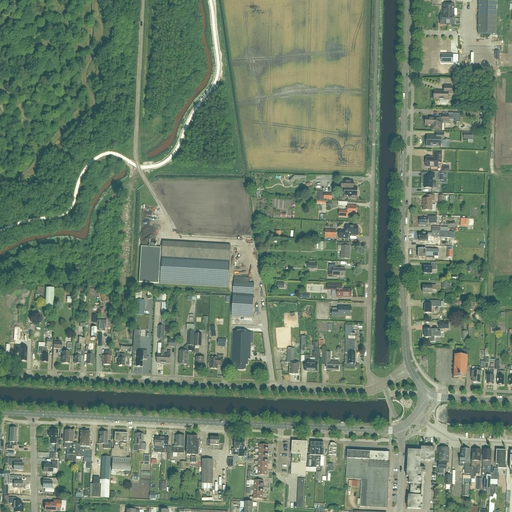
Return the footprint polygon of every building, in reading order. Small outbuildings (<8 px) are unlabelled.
[(496,35),(496,0),(478,0),(478,34),(496,35)] [(439,19),(439,21),(440,22),(440,25),(452,25),(454,25),(454,21),(454,16),(453,16),(453,15),(452,15),(452,11),(453,11),(454,6),(443,5),(443,11),(444,11),(444,14),(444,16),(440,16),(440,18),(439,19)] [(441,55),(441,64),(453,64),(453,55),(441,55)] [(451,94),(452,87),(444,87),(444,92),(434,92),(434,100),(448,100),(448,94),(451,94)] [(459,122),(459,114),(453,114),(453,113),(448,113),(448,116),(441,116),(440,116),(439,119),(425,119),(425,125),(432,126),(432,131),(441,131),(442,131),(442,124),(441,123),(441,121),(448,122),(448,120),(453,120),(455,122),(459,122)] [(443,141),(443,134),(436,134),(436,137),(427,137),(427,147),(440,147),(440,141),(443,141)] [(441,163),(441,152),(434,152),(433,159),(426,159),(426,168),(438,168),(438,163),(441,163)] [(435,179),(435,174),(427,174),(427,177),(424,177),(424,184),(424,188),(432,189),(432,179),(435,179)] [(357,199),(357,189),(353,189),(353,182),(341,182),(341,191),(344,191),(344,199),(357,199)] [(424,207),(424,211),(431,211),(432,201),(434,201),(434,196),(426,196),(426,200),(423,199),(423,207),(424,207)] [(356,215),(357,207),(347,206),(347,212),(339,212),(339,218),(347,218),(348,215),(356,215)] [(437,224),(437,217),(429,217),(429,219),(425,219),(421,219),(421,221),(420,221),(420,225),(424,226),(428,226),(428,223),(432,223),(432,224),(437,224)] [(354,228),(353,227),(351,227),(350,227),(346,227),(346,231),(345,232),(339,232),(339,239),(348,239),(348,235),(358,236),(358,228),(354,228)] [(336,239),(336,230),(325,230),(325,238),(336,239)] [(419,241),(422,241),(422,242),(427,242),(428,242),(428,244),(433,244),(433,238),(432,238),(432,234),(428,234),(425,234),(425,235),(419,235),(419,241)] [(349,259),(349,247),(345,247),(345,244),(338,244),(338,247),(342,247),(341,259),(349,259)] [(141,247),(139,283),(159,284),(161,248),(141,247)] [(439,257),(439,251),(426,250),(418,250),(418,258),(434,259),(434,257),(439,257)] [(162,258),(160,284),(228,288),(230,262),(162,258)] [(436,270),(437,264),(432,264),(431,268),(424,268),(424,274),(432,274),(432,270),(436,270)] [(345,277),(345,269),(335,269),(335,265),(329,265),(329,271),(333,272),(333,276),(345,277)] [(233,293),(232,305),(232,317),(252,318),(254,295),(254,294),(254,284),(234,283),(233,293)] [(352,296),(352,295),(352,290),(342,290),(342,285),(327,284),(327,290),(337,291),(336,297),(352,298),(352,296)] [(436,290),(436,286),(432,286),(432,287),(423,287),(423,294),(432,294),(432,290),(436,290)] [(45,309),(53,309),(54,289),(46,289),(45,309)] [(167,313),(168,295),(157,295),(157,303),(163,303),(163,313),(167,313)] [(143,316),(144,302),(135,301),(134,315),(143,316)] [(440,307),(440,302),(430,302),(430,306),(425,305),(425,314),(431,314),(431,307),(440,307)] [(458,307),(446,307),(446,315),(457,315),(458,307)] [(351,317),(351,308),(339,308),(339,309),(332,309),(332,311),(332,317),(339,317),(339,316),(351,317)] [(441,332),(436,332),(436,330),(431,330),(424,330),(425,338),(429,338),(429,342),(435,342),(435,337),(436,337),(436,336),(441,336),(441,332)] [(233,332),(231,365),(235,365),(235,371),(246,371),(246,366),(248,366),(248,360),(250,360),(251,344),(253,344),(253,340),(253,333),(233,332)] [(225,348),(226,340),(218,339),(217,347),(225,348)] [(345,357),(345,364),(346,364),(346,367),(352,367),(352,364),(353,365),(353,364),(355,364),(355,353),(354,353),(354,340),(346,340),(345,353),(348,354),(348,357),(345,357)] [(15,347),(15,354),(20,354),(20,362),(26,362),(27,348),(15,347)] [(41,363),(48,363),(48,351),(47,351),(47,348),(38,347),(38,354),(42,355),(41,363)] [(318,350),(318,347),(314,347),(314,350),(316,350),(315,350),(315,352),(313,352),(313,358),(315,358),(315,361),(309,360),(310,356),(305,356),(305,366),(305,371),(317,371),(317,366),(318,366),(318,360),(319,360),(319,358),(318,358),(319,350),(318,350)] [(288,349),(287,363),(291,363),(290,375),(292,375),(296,376),(296,375),(298,376),(298,371),(299,371),(300,364),(294,364),(295,349),(288,349)] [(467,355),(467,350),(455,349),(455,355),(454,355),(453,378),(458,378),(458,379),(462,380),(462,378),(467,378),(468,355),(467,355)] [(69,364),(69,353),(63,352),(62,356),(61,356),(61,359),(62,359),(62,364),(69,364)] [(103,361),(103,365),(110,366),(110,357),(112,357),(112,352),(105,352),(105,357),(102,356),(102,361),(103,361)] [(135,363),(135,364),(135,367),(142,367),(142,360),(147,360),(147,352),(132,352),(132,363),(132,362),(135,363)] [(188,365),(188,352),(180,352),(179,365),(188,365)] [(338,371),(339,363),(330,362),(330,353),(323,353),(322,365),(327,365),(327,370),(338,371)] [(125,359),(125,355),(116,355),(116,358),(118,359),(118,366),(124,366),(124,359),(125,359)] [(223,366),(224,356),(218,356),(218,359),(211,358),(210,369),(218,370),(218,366),(223,366)] [(204,369),(205,359),(196,358),(196,369),(204,369)] [(481,372),(481,368),(478,368),(477,372),(472,372),(471,379),(473,379),(472,383),(480,383),(481,379),(481,377),(481,372)] [(17,443),(17,439),(16,439),(17,429),(11,428),(10,445),(7,445),(6,449),(14,450),(14,446),(17,446),(17,443)] [(50,439),(51,439),(51,445),(56,445),(56,446),(59,446),(59,440),(57,439),(58,430),(50,430),(50,433),(48,432),(48,436),(50,436),(50,439)] [(76,456),(77,444),(73,443),(74,431),(65,431),(64,448),(67,448),(67,455),(66,462),(75,463),(76,456)] [(84,458),(86,432),(81,432),(80,447),(80,450),(77,450),(77,457),(84,458)] [(111,449),(111,443),(107,442),(108,433),(100,433),(99,444),(104,444),(104,449),(111,449)] [(119,471),(121,434),(115,433),(114,442),(115,442),(114,450),(112,449),(111,458),(112,459),(112,471),(119,471)] [(121,434),(119,471),(130,472),(131,459),(126,459),(127,434),(121,434)] [(143,445),(143,435),(136,435),(135,445),(138,446),(138,451),(145,451),(146,445),(143,445)] [(175,447),(174,447),(173,454),(184,454),(185,442),(184,442),(184,437),(177,437),(176,442),(175,447)] [(200,443),(198,443),(198,438),(188,437),(187,456),(192,456),(192,458),(191,458),(191,463),(197,463),(197,456),(199,456),(200,443)] [(219,446),(219,439),(211,438),(211,441),(208,441),(207,447),(210,448),(210,445),(219,446)] [(244,457),(245,441),(240,441),(240,440),(235,439),(234,450),(239,450),(238,457),(244,457)] [(291,475),(306,475),(306,468),(307,456),(307,443),(304,443),(292,443),(292,449),(291,474),(291,475)] [(316,468),(317,443),(311,443),(311,449),(310,449),(310,456),(307,456),(306,468),(316,468)] [(316,468),(320,468),(321,461),(321,457),(324,457),(324,450),(324,444),(317,443),(316,468)] [(411,484),(411,487),(410,496),(409,496),(408,496),(408,499),(407,506),(408,506),(408,509),(409,509),(423,510),(423,506),(421,506),(422,488),(422,485),(423,474),(425,474),(426,469),(420,469),(420,462),(421,461),(431,461),(431,462),(434,462),(435,452),(435,448),(431,448),(431,447),(425,447),(425,448),(421,448),(421,450),(421,451),(408,451),(408,454),(407,454),(407,460),(407,461),(407,467),(406,467),(406,474),(407,474),(406,477),(408,477),(408,480),(409,480),(409,484),(411,484)] [(449,463),(449,449),(443,448),(440,448),(438,448),(438,453),(439,453),(438,469),(446,470),(447,463),(449,463)] [(471,474),(471,469),(469,467),(470,450),(461,449),(461,455),(460,455),(459,467),(465,467),(464,474),(471,474)] [(471,469),(471,474),(470,479),(472,479),(474,478),(475,477),(476,476),(476,474),(479,474),(479,473),(480,462),(481,462),(482,456),(480,456),(481,450),(472,450),(471,467),(471,469)] [(482,470),(482,477),(486,477),(486,480),(484,479),(484,487),(486,489),(489,489),(490,489),(491,474),(488,474),(488,471),(489,471),(489,467),(491,467),(491,461),(490,461),(491,450),(483,450),(483,461),(483,462),(482,470)] [(367,481),(368,452),(347,451),(346,480),(361,480),(367,481)] [(507,469),(507,464),(506,464),(506,451),(497,451),(496,465),(498,465),(498,469),(507,469)] [(367,481),(388,482),(389,453),(368,452),(367,481)] [(109,481),(110,458),(102,458),(101,481),(109,481)] [(23,471),(23,464),(16,464),(16,459),(10,459),(9,466),(14,467),(14,471),(23,471)] [(202,484),(211,484),(213,484),(213,460),(202,460),(202,484)] [(57,470),(58,463),(52,462),(52,466),(44,466),(44,473),(52,473),(53,469),(57,470)] [(489,501),(488,511),(493,511),(494,502),(495,502),(496,502),(496,495),(494,494),(495,493),(495,485),(506,485),(506,475),(491,474),(490,489),(489,489),(489,497),(492,497),(492,501),(489,501)] [(22,489),(22,482),(16,482),(16,477),(9,477),(3,476),(3,480),(9,480),(9,484),(14,484),(14,489),(22,489)] [(43,482),(43,489),(51,489),(52,485),(58,486),(58,479),(49,479),(49,483),(43,482)] [(388,482),(367,481),(361,480),(361,484),(360,507),(386,509),(388,482)] [(101,481),(100,498),(108,498),(109,481),(101,481)] [(98,498),(99,485),(90,484),(89,497),(98,498)] [(23,511),(23,507),(21,507),(22,502),(16,502),(16,498),(10,498),(9,504),(13,505),(13,509),(15,509),(14,511),(23,511)] [(61,508),(61,501),(54,501),(54,505),(45,504),(46,504),(46,507),(45,507),(45,511),(51,511),(50,511),(55,511),(56,508),(61,508)]
